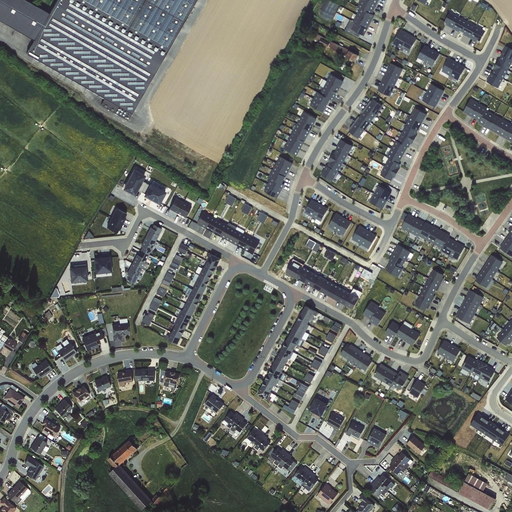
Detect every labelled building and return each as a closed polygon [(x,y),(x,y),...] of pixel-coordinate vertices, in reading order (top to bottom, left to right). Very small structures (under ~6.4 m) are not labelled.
[(0,0),(0,18),(35,39),(52,12),(31,0),(0,0)] [(196,0),(58,0),(52,12),(35,39),(27,52),(106,97),(103,104),(129,120),(196,0)] [(326,14),(333,17),(339,4),(332,0),(326,14)] [(361,34),(365,35),(381,0),(361,0),(359,7),(360,8),(355,21),(351,19),(346,30),(360,37),(361,34)] [(465,33),(464,34),(481,42),(488,30),(450,11),(444,23),(465,33)] [(394,43),(413,52),(420,37),(400,28),(394,43)] [(331,45),(332,39),(318,35),(316,41),(331,45)] [(511,47),(506,44),(489,82),(502,87),(511,63),(511,47)] [(424,45),(418,58),(436,66),(442,52),(424,45)] [(351,50),(348,57),(358,60),(361,54),(351,50)] [(441,70),(461,80),(467,66),(448,57),(441,70)] [(386,72),(398,78),(403,69),(391,62),(386,72)] [(398,78),(386,72),(381,81),(394,87),(398,78)] [(327,81),(339,87),(343,81),(331,74),(327,81)] [(339,87),(327,81),(324,88),(336,94),(339,87)] [(394,87),(381,81),(377,90),(389,96),(394,87)] [(433,83),(424,99),(437,107),(446,90),(433,83)] [(320,94),(329,99),(332,100),(336,94),(324,88),(320,94)] [(313,99),(326,104),(329,99),(320,94),(317,92),(313,99)] [(373,97),(349,130),(360,138),(384,105),(373,97)] [(326,104),(313,99),(310,105),(322,112),(326,104)] [(472,116),(478,104),(470,99),(463,111),(472,116)] [(478,104),(472,116),(480,121),(486,110),(487,109),(478,104)] [(487,127),(494,114),(486,110),(480,121),(479,122),(487,127)] [(300,118),(312,125),(316,119),(303,112),(300,118)] [(495,132),(502,119),(494,114),(487,127),(495,132)] [(297,124),(309,131),(312,125),(300,118),(297,124)] [(504,136),(510,123),(502,119),(495,132),(504,136)] [(293,130),(306,137),(309,131),(297,124),(293,130)] [(290,136),(303,143),(306,137),(293,130),(290,136)] [(287,142),(299,149),(303,143),(290,136),(287,142)] [(335,180),(354,145),(342,138),(322,173),(335,180)] [(299,149),(287,142),(284,149),(296,155),(299,149)] [(277,164),(288,170),(292,163),(281,157),(277,164)] [(274,170),(285,176),(288,170),(277,164),(274,170)] [(138,195),(148,174),(135,168),(130,180),(127,179),(124,188),(138,195)] [(285,176),(274,170),(270,177),(272,178),(281,183),(285,176)] [(281,183),(272,178),(264,191),(276,198),(284,184),(281,183)] [(163,203),(169,190),(152,183),(146,196),(163,203)] [(374,193),(387,200),(391,192),(378,186),(374,193)] [(387,200),(374,193),(370,201),(383,208),(387,200)] [(230,194),(226,202),(233,206),(237,198),(230,194)] [(178,197),(171,208),(187,217),(194,206),(178,197)] [(313,216),(320,204),(316,202),(316,203),(311,201),(305,211),(313,216)] [(249,214),(253,206),(246,203),(242,211),(249,214)] [(320,204),(313,216),(321,221),(327,210),(323,207),(323,206),(320,204)] [(121,232),(129,212),(114,205),(105,226),(121,232)] [(262,211),(258,219),(265,223),(269,215),(262,211)] [(198,224),(205,228),(212,216),(204,212),(198,224)] [(336,231),(343,218),(336,214),(329,226),(336,231)] [(410,231),(416,219),(408,215),(402,226),(410,231)] [(205,228),(213,232),(220,221),(212,216),(205,228)] [(343,218),(336,231),(344,235),(351,223),(343,218)] [(416,219),(410,231),(418,235),(424,223),(416,219)] [(213,232),(221,237),(228,225),(220,221),(213,232)] [(142,274),(163,227),(152,222),(127,279),(136,283),(138,278),(141,280),(143,275),(142,274)] [(424,223),(418,235),(426,240),(433,227),(425,222),(424,223)] [(221,237),(229,241),(236,229),(228,225),(221,237)] [(360,243),(367,230),(360,226),(352,238),(360,243)] [(229,241),(237,246),(244,234),(245,231),(237,227),(236,229),(229,241)] [(433,227),(426,240),(435,244),(441,231),(433,227)] [(367,230),(360,243),(367,247),(375,235),(367,230)] [(441,231),(435,244),(442,249),(448,238),(449,236),(441,231)] [(237,246),(245,250),(252,238),(244,234),(237,246)] [(245,250),(253,254),(260,243),(252,238),(245,250)] [(448,238),(442,249),(441,251),(449,255),(456,242),(448,238)] [(314,249),(318,251),(322,244),(317,242),(314,249)] [(456,242),(449,255),(457,260),(464,247),(456,242)] [(403,267),(412,251),(399,244),(390,260),(391,261),(386,270),(400,277),(404,268),(403,267)] [(182,245),(179,252),(186,255),(190,248),(182,245)] [(326,256),(334,259),(337,252),(328,249),(326,256)] [(207,261),(217,266),(220,259),(208,253),(207,256),(209,257),(207,261)] [(493,253),(476,279),(488,287),(505,261),(493,253)] [(95,256),(96,272),(114,272),(113,255),(95,256)] [(175,259),(171,266),(179,270),(182,262),(175,259)] [(204,268),(213,274),(217,266),(207,261),(204,268)] [(89,280),(89,264),(72,265),(72,281),(89,280)] [(303,266),(296,277),(304,282),(311,270),(303,266)] [(199,275),(209,281),(213,274),(204,268),(203,267),(199,275)] [(365,268),(362,276),(370,279),(374,271),(365,268)] [(311,270),(304,282),(312,286),(319,275),(311,270)] [(429,278),(441,284),(444,279),(442,278),(443,275),(433,270),(429,278)] [(168,274),(164,281),(171,284),(175,277),(168,274)] [(197,283),(206,288),(209,281),(199,275),(196,282),(197,283)] [(319,275),(312,286),(320,290),(327,279),(319,275)] [(441,284),(429,278),(424,288),(435,292),(436,290),(437,290),(441,284)] [(327,279),(320,290),(328,295),(335,283),(327,279)] [(193,290),(202,295),(206,288),(197,283),(193,290)] [(335,283),(328,295),(337,299),(343,288),(335,283)] [(160,288),(157,295),(164,299),(168,291),(160,288)] [(343,288),(337,299),(345,304),(351,292),(343,288)] [(435,292),(424,288),(420,296),(431,303),(435,296),(433,295),(435,292)] [(470,289),(458,317),(473,323),(485,295),(470,289)] [(190,297),(199,302),(202,295),(193,290),(190,297)] [(431,303),(420,296),(415,305),(425,310),(427,308),(428,308),(431,303)] [(186,304),(195,309),(199,302),(190,297),(186,304)] [(363,315),(380,325),(388,313),(380,308),(381,305),(372,300),(363,315)] [(153,302),(150,309),(157,313),(161,306),(153,302)] [(183,310),(192,316),(195,309),(186,304),(183,310)] [(301,315),(310,320),(313,314),(316,316),(318,312),(306,306),(301,315)] [(177,318),(188,324),(192,316),(183,310),(182,309),(177,318)] [(298,320),(308,324),(310,320),(301,315),(298,320)] [(147,316),(143,323),(150,327),(154,320),(147,316)] [(175,325),(184,331),(188,324),(177,318),(174,325),(175,325)] [(295,326),(305,332),(309,325),(308,324),(298,320),(295,326)] [(403,326),(393,320),(386,332),(396,338),(398,335),(416,346),(424,333),(415,327),(406,321),(403,326)] [(336,323),(332,330),(339,334),(343,327),(336,323)] [(128,324),(113,326),(114,342),(122,341),(122,336),(129,336),(128,324)] [(172,332),(181,337),(184,331),(175,325),(172,332)] [(291,333),(300,338),(305,341),(309,334),(305,332),(295,326),(291,333)] [(105,328),(81,338),(87,353),(99,348),(96,341),(108,336),(105,328)] [(59,346),(56,343),(63,338),(56,329),(49,334),(56,343),(52,345),(55,349),(59,346)] [(0,330),(0,353),(4,346),(14,351),(19,342),(0,330)] [(509,344),(511,340),(511,337),(504,330),(497,338),(505,345),(507,343),(509,344)] [(19,339),(24,342),(28,334),(23,331),(19,339)] [(181,337),(172,332),(170,336),(167,334),(166,338),(178,344),(181,337)] [(287,340),(296,345),(300,338),(291,333),(287,340)] [(326,340),(333,344),(337,337),(330,334),(326,340)] [(284,347),(292,351),(296,345),(287,340),(284,347)] [(446,357),(453,345),(445,340),(438,353),(446,357)] [(70,343),(58,352),(65,362),(78,353),(70,343)] [(349,360),(357,348),(351,344),(350,345),(348,344),(341,354),(349,360)] [(453,345),(446,357),(454,362),(461,349),(453,345)] [(280,353),(289,358),(292,351),(284,347),(280,353)] [(319,354),(326,358),(329,351),(323,347),(319,354)] [(357,348),(349,360),(357,365),(365,353),(357,348)] [(276,360),(285,364),(289,358),(280,353),(276,360)] [(365,353),(357,365),(366,371),(373,360),(370,359),(371,357),(365,353)] [(472,372),(477,360),(469,356),(463,368),(471,373),(472,372)] [(311,367),(318,371),(322,364),(321,363),(322,361),(317,358),(311,367)] [(477,360),(472,372),(480,376),(487,366),(488,364),(478,359),(477,360)] [(273,367),(281,372),(285,364),(276,360),(273,367)] [(382,381),(389,368),(382,363),(374,376),(382,381)] [(50,365),(36,375),(40,380),(53,371),(50,365)] [(487,366),(480,376),(480,378),(489,382),(495,370),(487,366)] [(269,373),(279,379),(283,382),(287,375),(281,372),(273,367),(269,373)] [(392,384),(398,374),(389,368),(382,381),(391,386),(392,384)] [(156,370),(136,370),(136,382),(156,382),(156,370)] [(131,371),(118,374),(121,388),(127,387),(126,385),(134,383),(131,371)] [(398,374),(392,384),(401,389),(409,376),(400,371),(398,374)] [(182,375),(167,372),(164,383),(179,386),(182,375)] [(279,379),(269,373),(265,380),(274,385),(276,386),(279,379)] [(304,381),(311,385),(315,378),(308,374),(304,381)] [(107,377),(95,382),(100,393),(112,388),(107,377)] [(426,385),(417,379),(410,392),(418,398),(426,385)] [(261,386),(270,391),(274,385),(265,380),(261,386)] [(73,393),(79,403),(91,396),(85,386),(73,393)] [(270,391),(261,386),(257,393),(272,402),(276,395),(270,391)] [(297,395),(303,399),(307,392),(301,388),(297,395)] [(11,389),(4,400),(19,409),(25,398),(11,389)] [(318,394),(309,411),(314,414),(312,417),(320,421),(321,418),(323,419),(332,401),(318,394)] [(213,396),(205,407),(216,416),(225,405),(213,396)] [(64,400),(55,409),(63,418),(73,409),(64,400)] [(289,408),(296,412),(300,405),(293,401),(289,408)] [(0,421),(6,425),(7,423),(8,424),(15,413),(9,409),(6,412),(0,408),(0,421)] [(402,408),(400,412),(403,414),(401,418),(405,420),(409,412),(402,408)] [(248,425),(244,422),(245,421),(237,414),(235,416),(232,413),(225,422),(229,424),(227,427),(235,433),(237,431),(241,434),(248,425)] [(334,414),(328,425),(339,431),(345,421),(334,414)] [(45,426),(42,431),(55,438),(60,429),(46,420),(43,424),(45,426)] [(354,423),(347,435),(351,437),(352,436),(359,440),(365,429),(354,423)] [(369,442),(381,448),(388,433),(376,427),(369,442)] [(254,431),(248,439),(257,446),(254,449),(259,452),(261,449),(265,452),(271,444),(267,441),(269,439),(259,432),(258,433),(255,431),(255,432),(254,431)] [(415,437),(407,445),(422,458),(428,451),(425,449),(427,447),(415,437)] [(37,438),(30,449),(45,457),(51,446),(37,438)] [(130,441),(108,460),(116,469),(110,475),(142,511),(153,502),(121,466),(139,450),(130,441)] [(294,462),(291,460),(293,458),(283,450),(282,453),(278,449),(271,458),(276,461),(274,464),(282,471),(285,468),(288,471),(294,462)] [(403,453),(390,468),(398,475),(401,472),(404,474),(410,466),(408,464),(411,460),(403,453)] [(26,475),(36,481),(45,467),(30,458),(25,464),(30,467),(26,475)] [(301,468),(295,476),(304,483),(302,486),(306,489),(308,487),(312,489),(319,481),(315,478),(316,476),(306,468),(304,470),(301,468)] [(432,471),(429,476),(452,487),(455,481),(432,471)] [(470,473),(460,493),(492,509),(498,497),(485,491),(490,482),(470,473)] [(384,476),(371,491),(379,498),(382,494),(384,496),(391,489),(389,487),(392,483),(384,476)] [(20,483),(11,492),(23,503),(32,494),(20,483)] [(424,483),(420,489),(428,494),(432,488),(424,483)] [(327,485),(318,496),(330,506),(339,494),(327,485)] [(358,509),(360,511),(370,511),(376,507),(364,495),(360,500),(364,503),(358,509)] [(0,510),(0,511),(15,511),(17,510),(5,499),(0,503),(0,504),(3,507),(0,510)]
